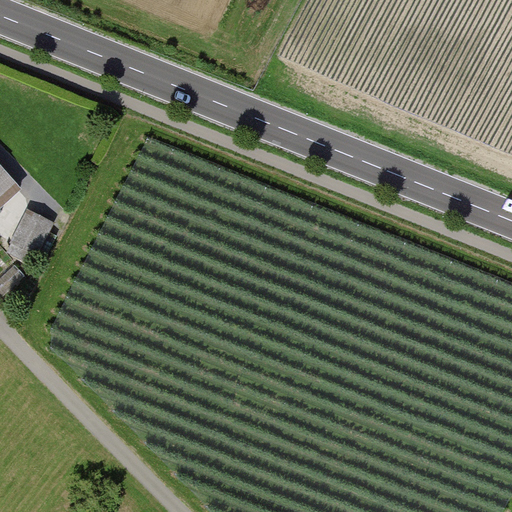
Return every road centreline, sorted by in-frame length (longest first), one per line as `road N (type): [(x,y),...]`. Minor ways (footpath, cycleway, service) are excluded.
road 1 (primary): [(511,221),(0,16)]
road 2 (track): [(183,511),(0,320)]
road 3 (track): [(249,68),(84,0)]
